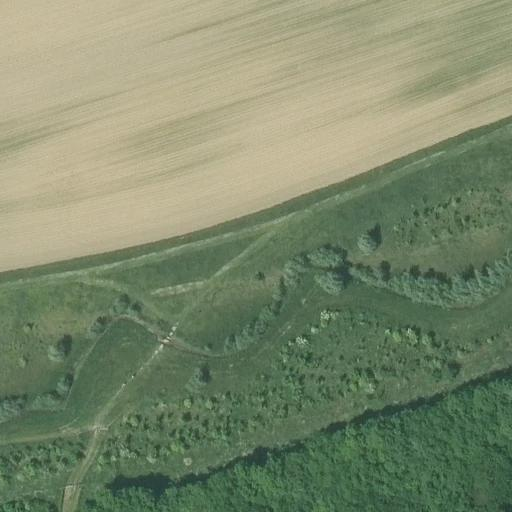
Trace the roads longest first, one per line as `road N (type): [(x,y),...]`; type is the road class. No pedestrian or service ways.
road 1 (track): [(511,126),(231,233),(165,250)]
road 2 (track): [(165,250),(0,285)]
